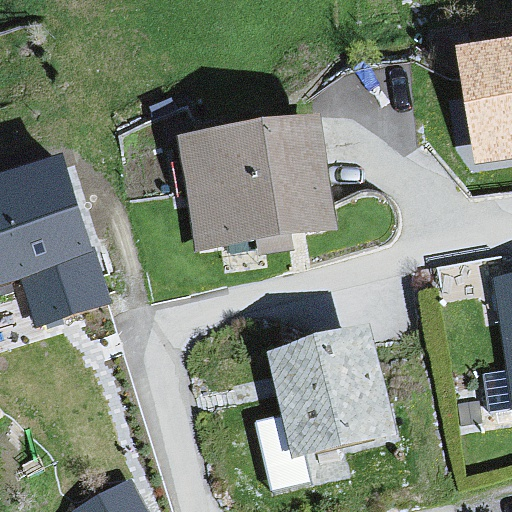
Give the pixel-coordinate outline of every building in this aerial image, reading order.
[(511,64),(472,70),(485,173),(511,170),(511,64)] [(331,132),(190,150),(204,255),(344,238),(331,132)] [(0,274),(22,268),(36,313),(118,288),(73,142),(0,164),(0,274)] [(511,287),(500,289),(511,363),(511,287)] [(383,337),(278,364),(303,462),(409,435),(383,337)] [(53,511),(161,511),(137,466),(53,510),(53,511)]
